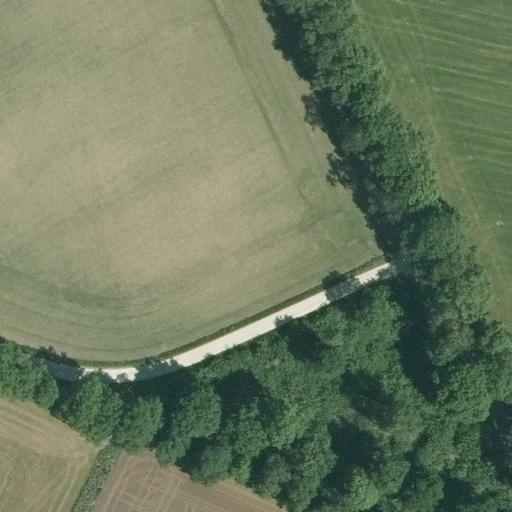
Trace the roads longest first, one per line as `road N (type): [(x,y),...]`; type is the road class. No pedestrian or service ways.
road 1 (unclassified): [(425,253),(150,372),(107,376),(0,334)]
road 2 (unclassified): [(425,253),(308,0)]
road 3 (unclassified): [(511,485),(425,253)]
